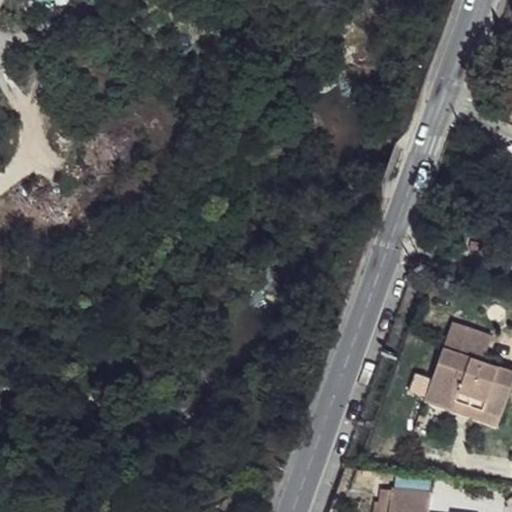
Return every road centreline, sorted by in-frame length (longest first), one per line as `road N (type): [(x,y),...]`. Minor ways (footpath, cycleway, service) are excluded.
road 1 (primary): [(292,511),(388,243)]
road 2 (primary): [(388,243),(440,95)]
road 3 (residential): [(388,243),(511,265)]
